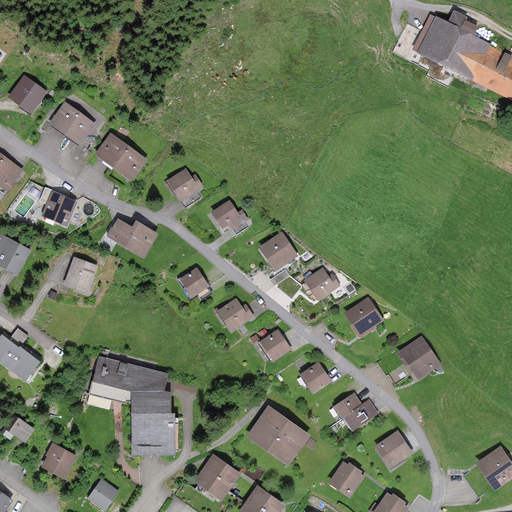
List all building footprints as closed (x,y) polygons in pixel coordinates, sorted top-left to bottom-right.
[(447,24),(431,16),(412,51),(418,54),(417,55),(472,85),(473,83),(511,102),(511,56),(474,37),(478,29),(467,23),(468,19),(454,12),(447,24)] [(47,94),(24,77),(8,99),(31,116),(47,94)] [(96,127),(65,103),(49,125),(81,149),(96,127)] [(148,161),(111,135),(95,157),(132,184),(148,161)] [(24,172),(0,153),(0,188),(8,194),(24,172)] [(186,171),(171,181),(182,199),(202,187),(196,178),(192,181),(186,171)] [(77,204),(52,193),(42,218),(67,229),(77,204)] [(238,216),(231,205),(214,215),(223,230),(230,226),(233,230),(247,222),(242,213),(238,216)] [(119,224),(109,239),(143,260),(157,238),(135,224),(130,231),(119,224)] [(31,252),(0,233),(0,268),(0,269),(18,278),(31,252)] [(298,257),(282,233),(258,249),(275,274),(298,257)] [(98,267),(74,258),(64,287),(91,297),(95,284),(93,283),(98,267)] [(323,268),(303,283),(318,303),(341,286),(333,274),(329,277),(323,268)] [(209,288),(197,269),(180,281),(192,300),(209,288)] [(290,276),(286,270),(270,281),(274,287),(275,287),(292,301),(302,286),(290,276)] [(242,308),(236,299),(223,308),(222,305),(215,310),(231,334),(254,317),(246,305),(242,308)] [(384,325),(369,302),(345,318),(360,340),(384,325)] [(292,351),(279,331),(259,344),(273,364),(292,351)] [(0,361),(7,367),(20,351),(2,337),(0,340),(0,361)] [(442,365),(424,340),(402,355),(420,380),(442,365)] [(20,350),(20,351),(7,367),(25,381),(38,364),(20,350)] [(127,403),(132,404),(132,458),(176,459),(175,418),(172,418),(172,397),(165,394),(168,378),(169,374),(99,358),(89,395),(126,404),(127,403)] [(332,383),(318,363),(300,376),(314,396),(332,383)] [(197,385),(168,378),(165,394),(172,397),(174,390),(195,394),(197,385)] [(343,419),(344,418),(362,406),(355,395),(336,408),(343,419)] [(369,401),(362,406),(344,418),(353,431),(377,414),(369,401)] [(318,442),(268,407),(246,439),(289,470),(305,446),(313,451),(318,442)] [(36,431),(19,420),(9,435),(27,445),(36,431)] [(414,455),(398,431),(374,448),(390,471),(414,455)] [(77,457),(52,444),(45,457),(47,458),(41,469),(65,482),(77,457)] [(511,481),(511,465),(500,448),(476,465),(495,493),(511,481)] [(240,475),(212,456),(194,483),(222,503),(240,475)] [(350,500),(365,478),(361,475),(362,473),(350,464),(348,466),(343,462),(328,485),(350,500)] [(105,511),(119,493),(101,480),(87,500),(104,511),(105,511)] [(281,511),(285,507),(257,487),(239,511),(281,511)] [(406,511),(409,509),(405,506),(406,504),(393,495),(392,497),(387,494),(376,510),(372,507),(368,511),(406,511)] [(0,495),(0,511),(4,511),(11,503),(0,495)]
